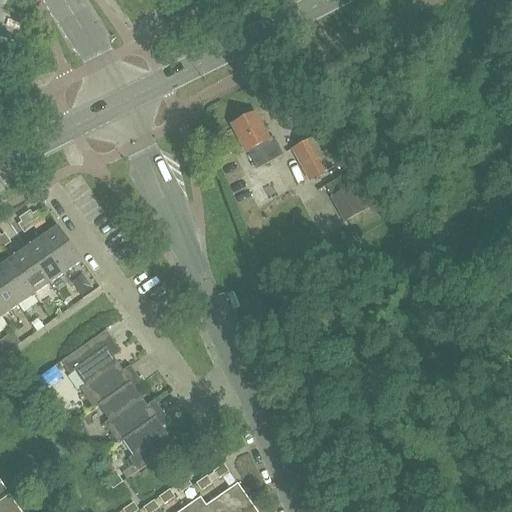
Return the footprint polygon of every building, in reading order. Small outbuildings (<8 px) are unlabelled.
[(248,152),(257,169),(282,156),(273,137),(269,139),(255,113),(232,125),(246,153),(248,152)] [(310,183),(332,170),(343,163),(324,131),(291,150),(310,183)] [(378,204),(358,169),(325,186),(344,223),(378,204)] [(25,215),(34,227),(42,221),(36,212),(34,214),(31,211),(25,215)] [(24,234),(34,227),(25,215),(19,219),(21,222),(18,225),(24,234)] [(67,273),(82,262),(58,227),(43,238),(67,273)] [(0,246),(2,249),(11,243),(5,235),(1,237),(0,235),(0,246)] [(51,284),(67,273),(43,238),(27,249),(51,284)] [(51,284),(27,249),(11,260),(35,295),(51,284)] [(0,268),(0,278),(19,306),(35,295),(11,260),(0,268)] [(19,306),(0,278),(0,312),(3,317),(19,306)] [(81,296),(92,289),(88,283),(78,291),(81,296)] [(106,331),(61,362),(70,375),(74,372),(84,386),(79,390),(94,411),(99,407),(121,391),(112,378),(122,371),(113,359),(121,353),(106,331)] [(121,391),(99,407),(108,421),(104,424),(119,446),(124,443),(145,426),(137,414),(148,407),(139,393),(146,388),(130,366),(122,371),(112,378),(121,391)] [(138,473),(176,447),(163,428),(170,423),(155,402),(148,407),(137,414),(145,426),(124,443),(133,456),(128,459),(138,473)] [(218,480),(229,473),(223,465),(213,473),(218,480)] [(118,476),(108,483),(113,490),(123,483),(118,476)] [(201,493),(212,485),(207,477),(196,485),(201,493)] [(176,486),(181,493),(192,485),(187,478),(176,486)] [(222,496),(233,511),(256,511),(238,485),(222,496)] [(165,505),(167,503),(175,497),(170,490),(160,498),(165,505)] [(20,511),(10,495),(0,502),(0,511),(20,511)] [(233,511),(222,496),(207,507),(201,499),(199,500),(208,511),(233,511)] [(185,510),(186,511),(208,511),(199,500),(185,510)] [(154,511),(160,508),(155,501),(144,509),(146,511),(154,511)] [(123,511),(135,511),(138,510),(134,503),(123,511)]
